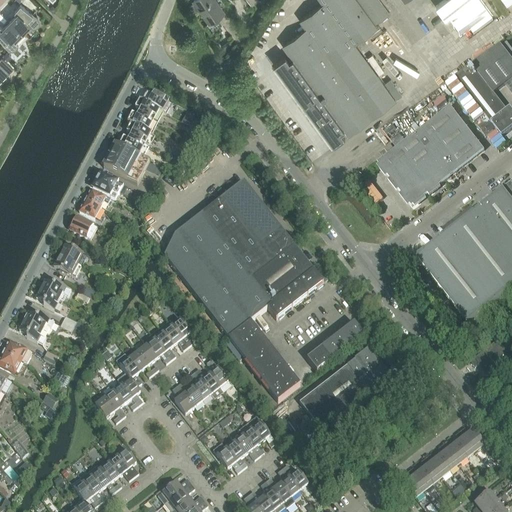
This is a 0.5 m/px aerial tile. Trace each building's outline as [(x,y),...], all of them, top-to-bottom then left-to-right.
[(221,18),(219,15),(223,12),(214,0),(194,0),(193,1),(194,2),(190,5),(195,12),(199,9),(208,21),(206,23),(212,31),(222,24),(218,19),(221,18)] [(306,29),(283,46),(292,59),(344,130),(348,135),(396,100),(355,43),(370,33),(373,38),(383,31),(379,26),(377,27),(375,24),(382,20),(390,14),(379,0),(320,0),(323,3),(300,21),(306,29)] [(492,14),(481,0),(443,0),(436,5),(459,38),(492,14)] [(10,21),(23,33),(31,25),(32,26),(34,27),(36,26),(38,25),(39,24),(39,22),(39,20),(38,19),(33,15),(20,4),(15,11),(17,14),(10,21)] [(16,41),(23,33),(10,21),(3,28),(1,26),(0,26),(0,37),(5,44),(9,48),(11,49),(13,49),(15,49),(16,48),(17,46),(18,44),(17,43),(16,41)] [(505,86),(511,80),(511,65),(498,47),(455,78),(502,138),(511,130),(511,111),(510,110),(507,112),(494,95),(505,86)] [(3,57),(7,61),(11,57),(7,53),(3,57)] [(285,56),(274,64),(333,146),(345,137),(341,132),(344,130),(292,59),(289,61),(285,56)] [(0,82),(13,69),(2,58),(0,59),(0,82)] [(165,116),(171,105),(154,95),(152,99),(147,97),(143,104),(165,116)] [(143,104),(140,102),(136,110),(141,113),(139,115),(157,125),(163,115),(165,116),(143,104)] [(397,149),(377,165),(378,166),(411,208),(484,151),(450,108),(446,111),(427,125),(419,132),(405,143),(397,149)] [(151,136),(157,125),(139,115),(137,119),(132,116),(128,124),(131,126),(154,137),(151,136)] [(148,149),(154,137),(131,126),(127,134),(132,136),(130,140),(148,149)] [(148,149),(130,140),(129,142),(124,140),(119,148),(141,160),(148,149)] [(224,154),(228,151),(221,142),(217,145),(224,154)] [(387,154),(393,149),(390,145),(384,150),(387,154)] [(141,160),(119,148),(116,146),(104,169),(137,188),(146,171),(149,165),(141,160)] [(149,165),(146,171),(158,178),(162,171),(149,165)] [(127,189),(101,175),(97,182),(119,195),(119,194),(123,197),(127,189)] [(115,202),(119,195),(97,182),(93,190),(115,202)] [(253,282),(295,249),(244,184),(175,237),(165,259),(228,341),(267,311),(272,307),(272,306),(253,282)] [(511,200),(504,190),(416,258),(468,324),(511,289),(511,200)] [(86,202),(86,203),(101,212),(104,205),(108,208),(111,202),(92,192),(89,197),(87,198),(86,200),(86,202)] [(153,194),(149,201),(154,204),(157,199),(158,197),(153,194)] [(82,209),(79,214),(95,223),(101,212),(86,203),(85,204),(83,205),(82,207),(82,209)] [(94,230),(94,229),(76,219),(70,232),(87,242),(87,241),(91,243),(97,232),(94,230)] [(122,234),(128,237),(133,230),(127,227),(124,232),(122,234)] [(119,228),(113,236),(118,239),(119,240),(120,237),(122,234),(124,232),(119,228)] [(65,248),(59,258),(81,270),(85,264),(86,264),(87,264),(88,263),(88,262),(88,260),(87,260),(79,255),(80,254),(73,250),(72,251),(65,248)] [(312,271),(295,249),(253,282),(272,306),(314,273),(312,271)] [(76,280),(81,270),(59,258),(53,268),(60,272),(59,274),(67,278),(68,276),(76,280)] [(323,286),(318,280),(314,273),(272,306),(272,307),(267,311),(268,312),(276,323),(323,286)] [(46,283),(41,292),(60,302),(63,304),(66,299),(68,300),(71,294),(67,292),(67,291),(66,291),(56,285),(54,288),(46,283)] [(96,294),(85,287),(81,294),(92,301),(96,294)] [(39,296),(36,301),(45,306),(44,308),(54,314),(60,317),(63,311),(60,309),(63,304),(60,302),(41,292),(39,296)] [(78,294),(75,299),(87,305),(90,300),(78,294)] [(266,313),(268,312),(267,311),(228,341),(278,406),(301,388),(251,324),(265,313),(266,313)] [(51,332),(55,326),(49,323),(50,323),(39,317),(38,320),(29,315),(24,324),(43,334),(46,329),(51,332)] [(63,324),(74,330),(77,325),(65,319),(63,324)] [(180,322),(171,329),(183,343),(185,347),(188,350),(193,347),(190,343),(187,340),(191,337),(180,322)] [(24,324),(19,333),(28,338),(27,340),(37,346),(43,349),(46,343),(44,342),(47,336),(43,334),(24,324)] [(71,335),(74,330),(63,324),(60,329),(71,335)] [(168,325),(160,331),(174,350),(179,346),(181,350),(183,354),(188,350),(185,347),(183,343),(171,329),(168,325)] [(364,338),(359,332),(354,326),(307,363),(317,375),(364,338)] [(160,331),(151,338),(166,356),(169,360),(171,364),(176,360),(173,357),(171,353),(174,350),(160,331)] [(151,338),(143,344),(146,348),(157,363),(161,360),(164,364),(163,364),(166,367),(171,364),(169,360),(166,356),(151,338)] [(486,379),(511,359),(511,353),(501,340),(474,360),(473,359),(469,362),(474,370),(478,367),(486,379)] [(4,354),(4,355),(21,365),(20,366),(23,368),(25,365),(28,366),(33,357),(27,353),(10,344),(6,350),(5,351),(4,353),(4,354)] [(146,348),(137,355),(149,370),(157,363),(146,348)] [(392,382),(380,367),(368,352),(300,406),(323,436),(392,382)] [(47,353),(43,360),(55,367),(59,359),(47,353)] [(111,358),(107,353),(102,357),(104,358),(106,362),(111,358)] [(20,366),(21,365),(4,355),(0,361),(0,368),(15,376),(17,372),(24,376),(27,370),(23,368),(20,366)] [(137,355),(129,362),(140,376),(149,370),(137,355)] [(125,357),(116,364),(117,365),(121,369),(126,376),(131,382),(132,383),(136,379),(140,376),(129,362),(126,358),(125,357)] [(211,364),(207,366),(214,374),(209,378),(220,391),(223,396),(232,389),(229,384),(212,362),(212,363),(211,364)] [(198,374),(194,376),(197,380),(200,384),(211,398),(215,403),(223,396),(220,391),(209,378),(206,380),(202,376),(199,372),(198,374)] [(52,383),(62,389),(68,379),(58,373),(52,383)] [(126,376),(117,383),(122,388),(132,402),(136,406),(138,409),(143,406),(140,402),(137,398),(141,395),(137,390),(138,390),(132,383),(131,382),(126,376)] [(194,376),(190,379),(196,387),(192,391),(203,404),(211,398),(200,384),(197,380),(194,376)] [(0,394),(1,396),(8,399),(14,387),(8,384),(0,379),(0,394)] [(142,386),(139,383),(136,379),(132,383),(138,390),(142,386)] [(124,408),(132,402),(122,388),(113,394),(124,408)] [(109,390),(103,394),(107,399),(105,401),(115,415),(119,419),(121,422),(126,419),(123,416),(120,411),(124,408),(113,394),(109,390)] [(194,411),(203,404),(192,391),(183,398),(194,411)] [(43,405),(53,412),(58,404),(48,397),(43,405)] [(185,418),(194,411),(183,398),(175,404),(185,418)] [(106,422),(115,415),(105,401),(103,402),(96,408),(106,422)] [(43,405),(40,410),(47,415),(46,416),(52,421),(56,414),(53,412),(43,405)] [(271,439),(260,424),(256,420),(247,427),(262,446),(271,439)] [(247,427),(239,433),(240,434),(239,434),(254,452),(262,446),(247,427)] [(485,447),(473,432),(467,436),(463,432),(460,434),(477,455),(478,454),(477,453),(485,447)] [(239,434),(231,441),(234,444),(245,459),(249,456),(252,460),(255,463),(259,460),(257,456),(254,452),(239,434)] [(461,441),(455,445),(456,446),(467,461),(474,455),(475,457),(477,455),(460,434),(457,436),(461,441)] [(205,437),(200,441),(203,446),(208,442),(205,437)] [(19,443),(12,448),(22,461),(29,456),(19,443)] [(234,444),(225,451),(237,465),(241,462),(245,459),(234,444)] [(446,445),(443,447),(460,469),(461,467),(460,466),(467,461),(456,446),(455,445),(450,450),(446,445)] [(228,472),(237,465),(222,447),(213,454),(228,472)] [(444,455),(438,459),(439,459),(450,474),(457,469),(458,470),(460,469),(443,447),(440,450),(444,455)] [(126,452),(118,459),(128,472),(132,469),(137,466),(126,452)] [(429,458),(426,460),(432,468),(443,482),(444,481),(443,479),(450,474),(439,459),(438,459),(433,463),(429,458)] [(118,459),(109,466),(119,479),(123,477),(126,481),(132,477),(128,472),(118,459)] [(427,468),(421,472),(422,472),(433,487),(440,482),(441,483),(443,482),(432,468),(426,460),(423,463),(427,468)] [(21,480),(14,486),(17,490),(29,471),(26,468),(25,466),(16,474),(20,479),(21,480)] [(111,486),(119,479),(109,466),(101,473),(97,469),(111,486)] [(293,476),(290,472),(288,468),(282,472),(285,476),(301,496),(303,495),(301,492),(308,487),(297,473),(293,476)] [(0,477),(3,479),(2,480),(9,487),(8,489),(15,494),(17,490),(11,485),(12,484),(0,469),(0,477)] [(102,493),(111,486),(97,469),(88,476),(102,493)] [(301,496),(285,476),(282,472),(278,476),(284,483),(280,486),(291,500),(298,494),(300,497),(301,496)] [(412,472),(409,474),(426,495),(427,494),(426,493),(433,487),(422,472),(421,472),(416,476),(412,472)] [(410,481),(404,486),(416,501),(423,495),(424,496),(426,495),(409,474),(406,476),(410,481)] [(88,476),(80,482),(94,499),(97,504),(102,500),(99,496),(102,493),(88,476)] [(60,479),(54,484),(56,486),(58,489),(64,484),(60,479)] [(270,481),(265,485),(285,510),(286,511),(295,505),(291,500),(280,486),(276,489),(270,481)] [(80,482),(71,489),(81,501),(84,505),(85,506),(94,499),(80,482)] [(162,495),(158,499),(164,507),(165,508),(183,493),(188,490),(186,488),(184,485),(184,484),(179,488),(176,484),(162,495)] [(272,511),(282,511),(285,510),(265,485),(261,489),(267,497),(263,499),(272,511)] [(459,487),(451,493),(456,500),(465,494),(459,487)] [(50,494),(50,495),(53,499),(58,495),(54,490),(50,494)] [(183,493),(165,508),(168,511),(176,511),(182,508),(190,502),(187,498),(191,494),(191,493),(190,492),(188,490),(183,493)] [(483,511),(498,501),(496,499),(495,501),(489,493),(474,505),(479,511),(477,511),(483,511)] [(272,511),(263,499),(259,502),(253,495),(248,499),(258,511),(272,511)] [(258,511),(248,499),(244,502),(250,510),(246,511),(258,511)] [(81,501),(73,508),(76,511),(89,511),(85,506),(84,505),(81,501)] [(498,501),(483,511),(501,511),(503,511),(497,504),(499,503),(498,501)] [(182,508),(176,511),(194,511),(201,507),(197,502),(193,505),(190,502),(182,508)]
